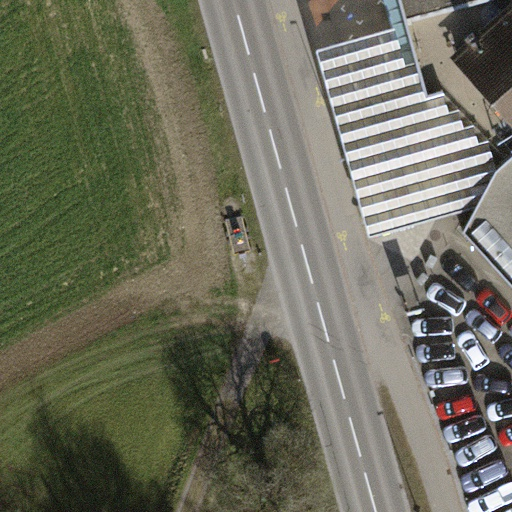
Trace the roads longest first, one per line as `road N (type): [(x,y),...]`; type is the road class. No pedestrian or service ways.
road 1 (primary): [(236,0),(377,511)]
road 2 (track): [(190,511),(265,317),(316,286)]
